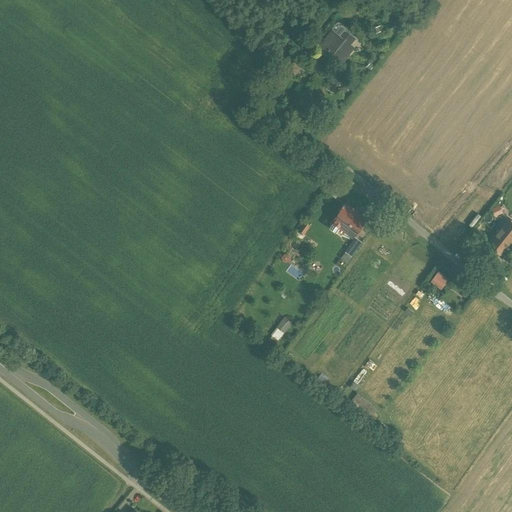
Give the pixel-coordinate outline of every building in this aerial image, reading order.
[(343,29),(338,35),(332,30),(328,35),(318,47),(339,64),(343,59),(344,59),(353,47),(349,43),(354,37),(343,29)] [(347,185),(337,178),(326,193),(336,201),(347,185)] [(364,218),(345,204),(332,221),(352,235),(364,218)] [(511,213),(488,244),(500,253),(511,237),(511,213)] [(355,237),(345,251),(351,256),(362,242),(355,237)] [(443,289),(452,279),(441,270),(432,281),(443,289)] [(287,316),(272,333),(280,340),(295,323),(287,316)] [(371,418),(379,408),(360,391),(352,402),(371,418)]
